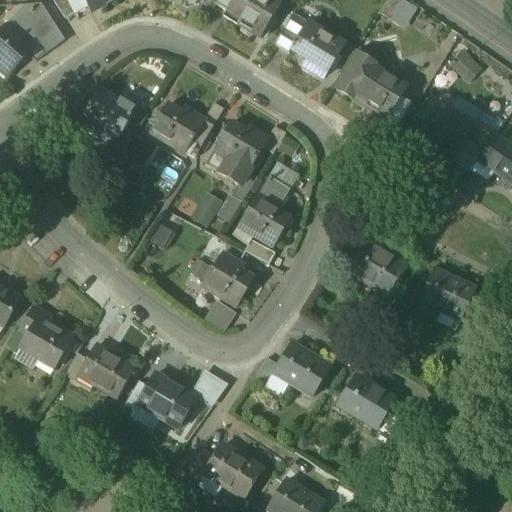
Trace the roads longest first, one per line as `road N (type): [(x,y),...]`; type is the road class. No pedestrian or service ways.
road 1 (residential): [(0,121),(102,48),(149,34),(226,64),(318,128),(331,173),(318,237),(285,310),(266,336),(241,351),(199,344),(83,252)]
road 2 (residential): [(83,252),(0,163)]
